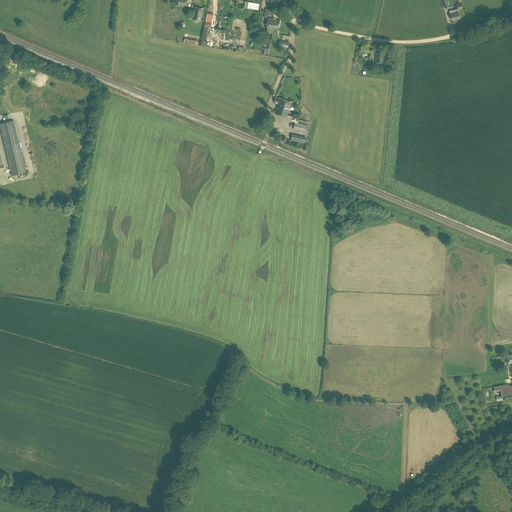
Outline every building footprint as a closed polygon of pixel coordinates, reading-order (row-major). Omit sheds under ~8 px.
[(460,3),(459,0),(456,0),(458,4),(456,4),(457,9),(450,11),(452,20),(460,18),(458,10),(463,9),(461,3),(460,3)] [(259,4),(248,2),(247,8),(258,10),(259,4)] [(202,21),(202,20),(204,9),(194,7),(192,19),(202,21)] [(384,63),(384,54),(376,53),(376,63),(384,63)] [(290,110),(292,102),(279,98),(278,103),(275,114),(286,117),(289,109),(290,110)] [(14,121),(0,123),(0,126),(12,176),(26,172),(14,121)] [(305,132),(307,126),(295,123),(293,129),(305,132)] [(305,144),(307,138),(292,134),(291,141),(305,144)] [(511,396),(511,385),(501,387),(500,386),(494,387),(495,392),(501,391),(502,396),(496,397),(497,401),(506,399),(506,397),(511,396)]
